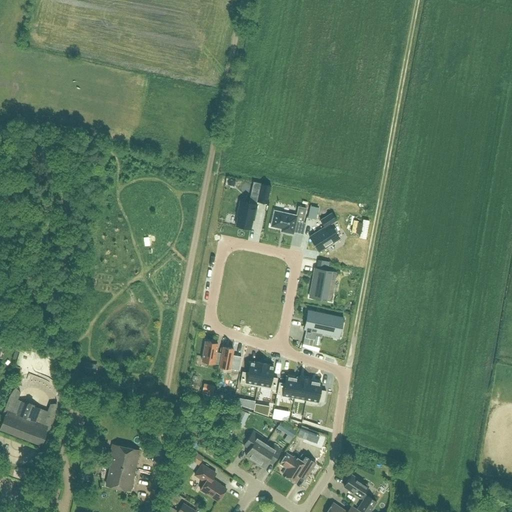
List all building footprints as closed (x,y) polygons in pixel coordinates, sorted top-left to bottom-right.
[(267,203),(270,185),(260,183),(256,201),(267,203)] [(257,204),(239,200),(236,216),(237,216),(235,226),(250,229),(252,219),(253,219),(257,204)] [(273,211),(270,226),(281,228),(280,231),(293,234),(295,222),(302,223),(305,209),(298,207),(296,216),(273,211)] [(323,229),(308,238),(318,254),(338,241),(328,225),(335,221),(331,214),(319,222),(323,229)] [(362,219),(359,237),(365,238),(368,221),(362,219)] [(331,301),(332,293),(327,293),(329,279),(334,280),(336,272),(314,268),(313,276),(312,280),(309,297),(331,301)] [(343,318),(308,311),(304,329),(306,329),(304,337),(314,339),(316,331),(339,336),(343,318)] [(219,364),(221,353),(216,352),(217,343),(205,341),(201,361),(219,364)] [(233,348),(223,346),(221,353),(219,364),(219,366),(229,368),(233,348)] [(242,371),(239,383),(257,386),(261,363),(255,361),(254,363),(249,362),(248,372),(242,371)] [(268,365),(268,364),(261,363),(257,386),(275,390),(277,378),(271,377),(273,366),(268,365)] [(278,382),(276,394),(294,397),(298,377),(297,377),(297,378),(285,376),(284,383),(278,382)] [(298,377),(294,397),(305,399),(309,379),(298,377)] [(309,379),(305,399),(323,402),(325,390),(320,389),(321,382),(309,380),(310,379),(309,379)] [(10,393),(9,396),(2,414),(5,415),(0,426),(0,428),(41,444),(46,431),(48,432),(55,414),(56,411),(57,407),(57,403),(56,401),(56,403),(50,404),(47,411),(40,408),(39,408),(39,409),(32,406),(33,404),(29,403),(28,404),(21,402),(22,401),(21,401),(17,400),(20,392),(16,387),(17,386),(14,388),(12,390),(10,393)] [(280,421),(276,427),(292,438),(296,431),(280,421)] [(254,461),(265,443),(260,440),(262,436),(253,430),(243,445),(249,449),(245,455),(254,461)] [(265,443),(254,461),(263,467),(267,460),(272,464),(282,449),(273,444),(271,447),(265,443)] [(107,465),(110,465),(105,485),(130,491),(139,450),(112,444),(107,465)] [(298,446),(294,449),(299,455),(303,452),(298,446)] [(237,447),(232,459),(238,461),(243,450),(237,447)] [(189,450),(186,455),(200,465),(203,460),(189,450)] [(307,474),(315,463),(301,454),(298,459),(294,456),(293,457),(286,453),(280,463),(286,468),(282,474),(295,482),(302,471),(307,474)] [(226,488),(211,479),(215,473),(201,464),(194,474),(205,481),(200,489),(217,501),(226,488)] [(343,486),(363,499),(357,508),(363,511),(368,511),(376,502),(363,493),(368,486),(351,475),(343,486)] [(181,498),(174,493),(170,499),(177,503),(181,498)] [(360,511),(351,506),(347,511),(333,502),(326,511),(360,511)] [(183,503),(176,511),(194,511),(195,511),(183,503)]
